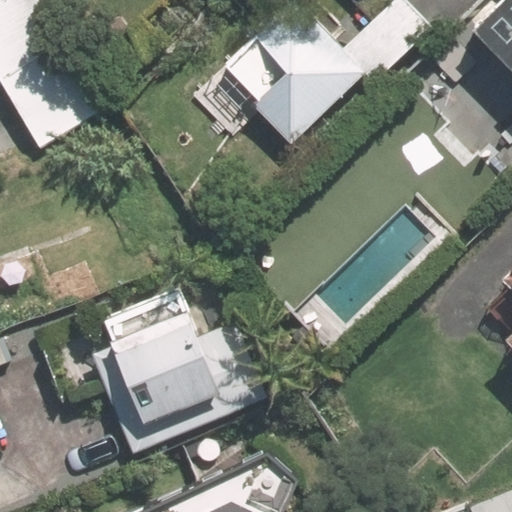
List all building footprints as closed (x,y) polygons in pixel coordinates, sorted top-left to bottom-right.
[(60,0),(0,0),(0,56),(47,150),(118,114),(60,0)] [(380,70),(313,0),(303,0),(236,64),(307,139),(380,70)] [(511,0),(501,0),(481,19),(511,52),(511,0)] [(233,382),(213,319),(126,348),(147,410),(233,382)] [(304,511),(297,510),(315,470),(284,442),(128,511),(304,511)]
